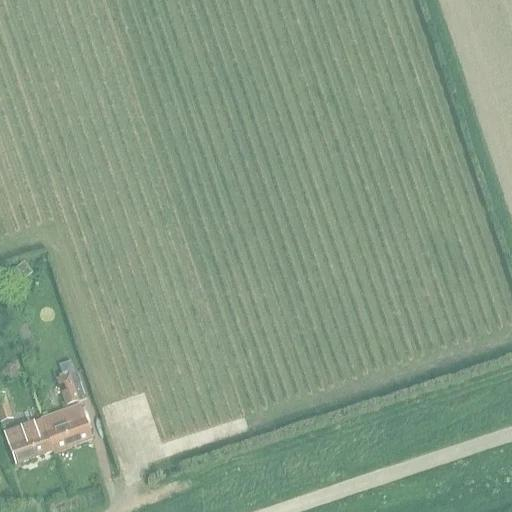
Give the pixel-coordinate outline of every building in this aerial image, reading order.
[(24,264),(12,272),(21,283),(32,275),(24,264)] [(55,380),(65,408),(80,402),(70,375),(55,380)] [(0,424),(13,420),(5,394),(0,395),(0,424)] [(88,437),(79,413),(77,406),(40,420),(41,421),(39,421),(44,434),(50,452),(88,437)] [(50,452),(44,434),(39,421),(3,434),(14,465),(50,452)]
